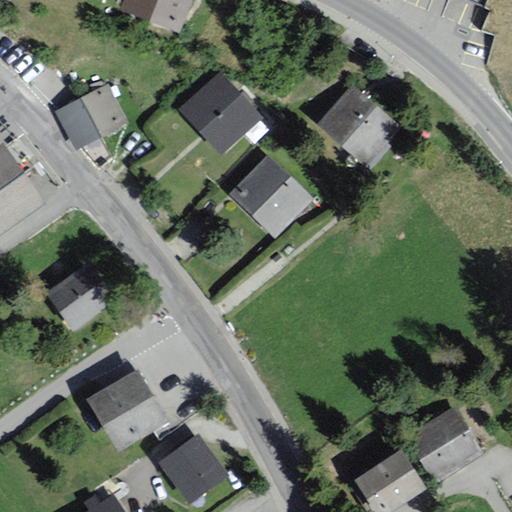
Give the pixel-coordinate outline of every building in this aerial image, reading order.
[(199,0),(134,0),(131,10),(189,29),(199,0)] [(261,120),(220,76),(185,109),(226,153),(261,120)] [(128,126),(109,87),(59,111),(79,150),(128,126)] [(401,130),(352,89),(322,126),(371,166),(401,130)] [(0,238),(49,203),(7,145),(0,149),(0,238)] [(315,201),(269,159),(236,195),(281,237),(315,201)] [(121,299),(95,264),(52,296),(77,331),(121,299)] [(172,422),(143,374),(97,402),(126,450),(172,422)] [(481,454),(456,412),(411,439),(436,480),(481,454)] [(231,479),(200,440),(166,466),(197,505),(231,479)] [(396,511),(430,488),(405,453),(364,482),(385,511),(396,511)] [(124,511),(117,500),(106,506),(102,499),(90,506),(93,511),(124,511)]
